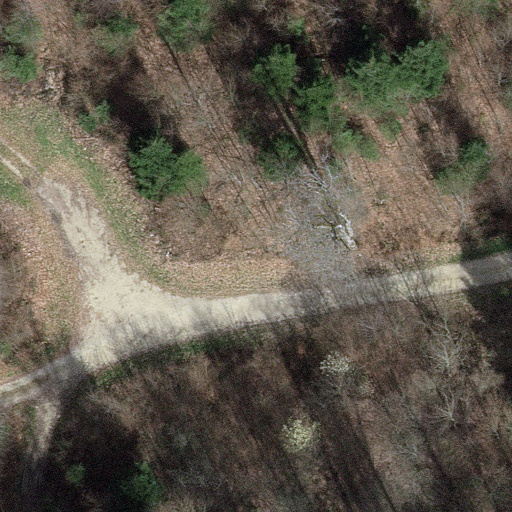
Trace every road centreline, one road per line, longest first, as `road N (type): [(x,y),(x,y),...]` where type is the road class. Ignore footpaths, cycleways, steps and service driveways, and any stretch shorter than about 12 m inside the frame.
road 1 (track): [(0,392),(139,335),(511,259)]
road 2 (track): [(33,511),(57,375)]
